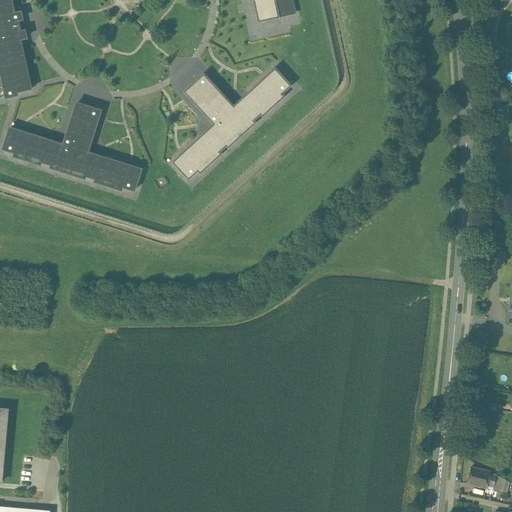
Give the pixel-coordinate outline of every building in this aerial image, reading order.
[(11,0),(0,0),(0,69),(6,98),(17,95),(16,92),(31,89),(21,44),(20,44),(19,39),(26,38),(25,31),(18,32),(17,30),(20,29),(18,23),(16,24),(15,21),(22,19),(21,12),(13,14),(12,9),(13,9),(11,0)] [(295,13),(291,0),(254,0),(259,21),(295,13)] [(238,106),(235,109),(204,75),(185,92),(216,126),(213,129),(212,127),(174,162),(189,178),(198,170),(200,172),(220,154),(219,152),(227,145),(228,147),(255,123),(253,121),(261,113),(263,115),(283,97),(281,94),(290,86),(275,69),(237,104),(238,106)] [(77,103),(63,147),(58,146),(59,144),(10,128),(3,149),(15,153),(14,156),(40,165),(41,162),(52,165),(51,168),(85,179),(85,176),(96,179),(95,182),(121,190),(122,187),(134,191),(141,169),(92,154),(91,156),(87,154),(101,111),(77,103)] [(467,485),(495,489),(498,470),(470,466),(467,485)] [(498,477),(495,489),(508,492),(511,480),(498,477)]
